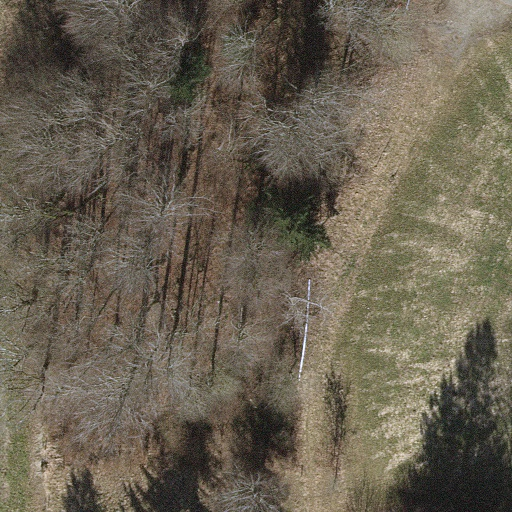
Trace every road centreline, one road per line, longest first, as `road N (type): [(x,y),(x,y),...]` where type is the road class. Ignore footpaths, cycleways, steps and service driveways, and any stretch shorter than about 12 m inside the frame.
road 1 (track): [(472,0),(369,158),(333,342),(331,511)]
road 2 (track): [(79,8),(16,235),(20,511)]
